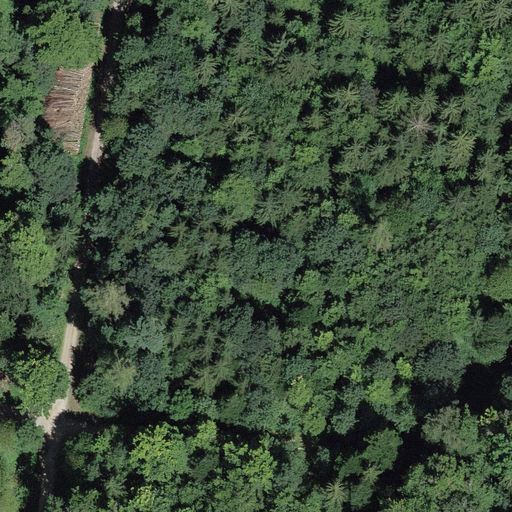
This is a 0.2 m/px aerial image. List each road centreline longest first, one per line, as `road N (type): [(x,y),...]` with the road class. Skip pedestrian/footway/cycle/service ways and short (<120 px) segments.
road 1 (track): [(114,0),(39,511)]
road 2 (track): [(511,434),(370,447),(52,427),(0,415)]
